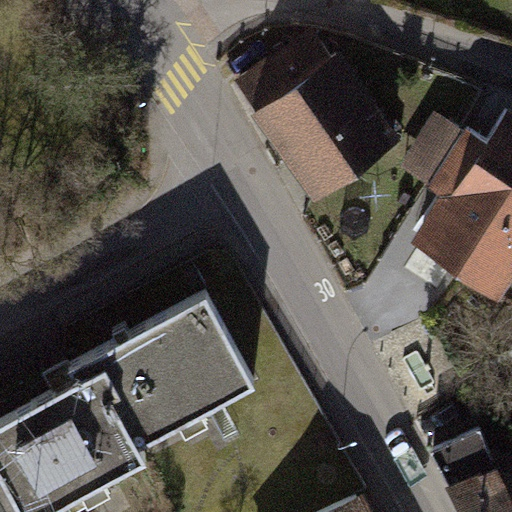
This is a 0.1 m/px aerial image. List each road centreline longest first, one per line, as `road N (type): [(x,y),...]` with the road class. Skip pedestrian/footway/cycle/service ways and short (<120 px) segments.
road 1 (residential): [(139,30),(195,1),(299,1),(511,70)]
road 2 (residential): [(236,180),(424,511)]
road 3 (residential): [(236,180),(0,308)]
road 4 (residential): [(139,30),(182,85),(236,180)]
